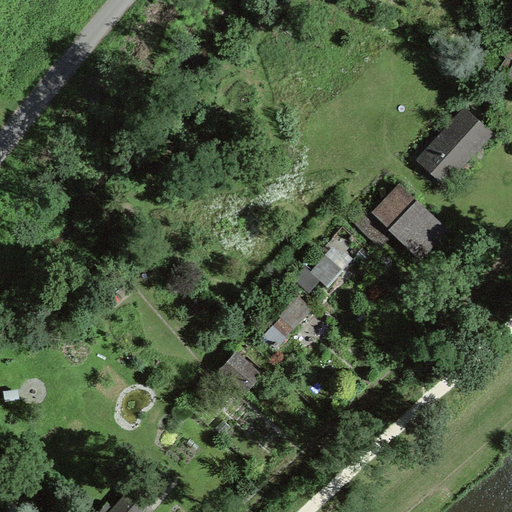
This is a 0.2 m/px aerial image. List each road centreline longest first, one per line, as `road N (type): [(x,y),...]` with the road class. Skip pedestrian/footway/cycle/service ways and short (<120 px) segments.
road 1 (track): [(511,252),(235,511)]
road 2 (track): [(511,325),(306,511)]
road 3 (unclassified): [(127,0),(0,150)]
